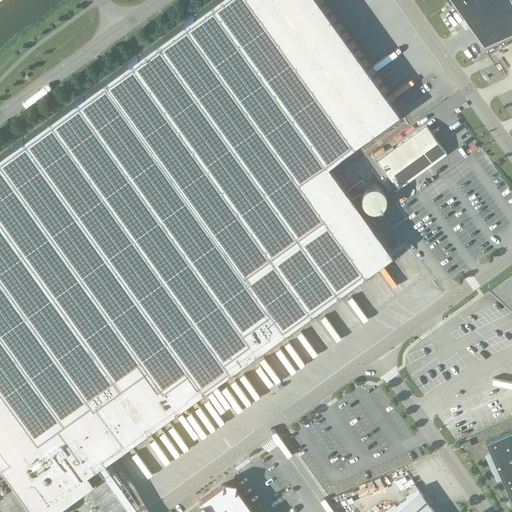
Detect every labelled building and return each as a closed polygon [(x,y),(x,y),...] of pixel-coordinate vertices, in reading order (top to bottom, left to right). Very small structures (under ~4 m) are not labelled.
[(0,511),(250,511),(251,511),(249,509),(251,508),(235,485),(236,481),(232,481),(223,479),(222,483),(200,499),(202,502),(187,511),(0,511),(0,466),(1,466),(30,507),(33,505),(35,508),(33,510),(32,511),(31,511),(47,511),(47,510),(50,508),(52,511),(93,481),(87,472),(96,465),(104,460),(392,252),(381,237),(327,163),(399,111),(391,102),(317,0),(213,0),(0,153),(0,511)] [(511,2),(511,0),(452,0),(484,44),(511,31),(511,2)] [(426,124),(377,160),(397,188),(447,152),(426,124)] [(369,176),(370,173),(369,169),(368,167),(366,165),(364,163),(362,162),(358,161),(355,162),(353,162),(350,164),(348,166),(347,168),(346,171),(346,173),(346,177),(347,179),(349,181),(350,183),(353,184),(355,185),(357,185),(359,185),(362,185),(364,183),(366,182),(367,180),(369,178),(369,176)] [(256,356),(271,379),(278,375),(262,352),(256,356)] [(511,430),(486,442),(490,451),(511,502),(511,430)] [(470,440),(462,443),(465,449),(472,446),(470,440)] [(305,474),(310,469),(293,447),(287,452),(305,474)] [(435,511),(418,488),(384,511),(435,511)]
